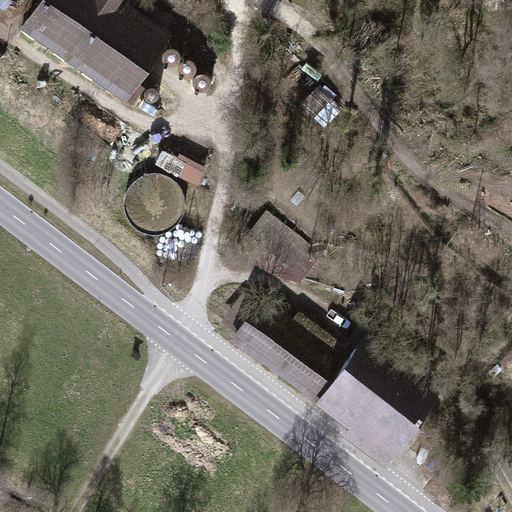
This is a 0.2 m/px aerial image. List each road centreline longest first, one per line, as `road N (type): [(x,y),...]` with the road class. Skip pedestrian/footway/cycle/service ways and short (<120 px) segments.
road 1 (tertiary): [(397,511),(0,207)]
road 2 (track): [(74,511),(181,343),(211,270),(287,285),(346,332)]
road 3 (track): [(511,227),(429,177),(284,11),(265,1),(238,2)]
road 4 (track): [(236,0),(238,77),(211,270)]
